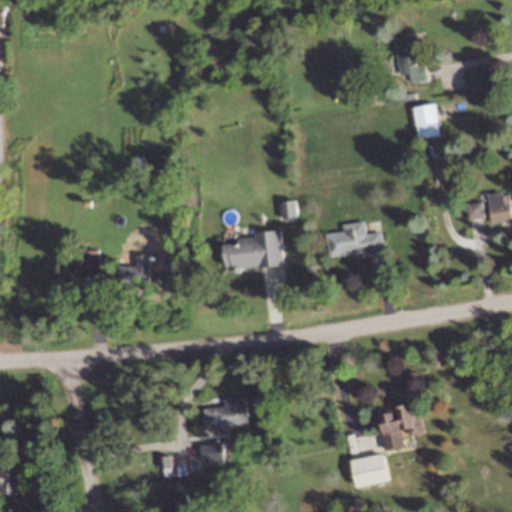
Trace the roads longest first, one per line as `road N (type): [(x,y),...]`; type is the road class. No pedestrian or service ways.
road 1 (residential): [(0,362),(196,349),(511,302)]
road 2 (residential): [(68,362),(99,511)]
